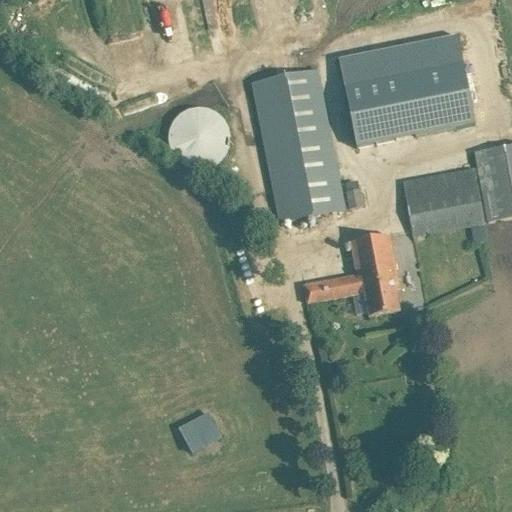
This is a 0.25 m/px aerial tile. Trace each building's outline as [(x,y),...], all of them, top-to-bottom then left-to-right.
[(351,90),(363,149),(480,125),(469,67),(351,90)] [(280,224),(313,218),(346,211),(319,72),(253,84),(276,205),(280,224)] [(224,143),(224,138),(223,131),(222,126),(218,119),(214,114),(208,110),(202,107),(195,105),(189,105),(183,106),(178,108),(172,111),(167,116),(163,122),(160,127),(159,133),(158,139),(159,146),(161,151),(165,157),(169,163),(174,166),(182,170),(187,171),(193,171),(201,170),(205,168),(210,165),(216,160),(220,155),(222,149),(224,143)] [(487,222),(511,217),(511,146),(476,153),(487,222)] [(414,238),(485,225),(475,170),(404,184),(414,238)] [(347,185),(348,193),(346,194),(349,210),(363,207),(359,182),(347,185)] [(400,312),(399,312),(396,291),(400,290),(391,236),(352,242),(358,277),(304,287),(308,305),(360,295),(360,296),(365,295),(369,318),(369,319),(400,313),(400,312)] [(212,412),(180,429),(195,457),(226,440),(212,412)]
